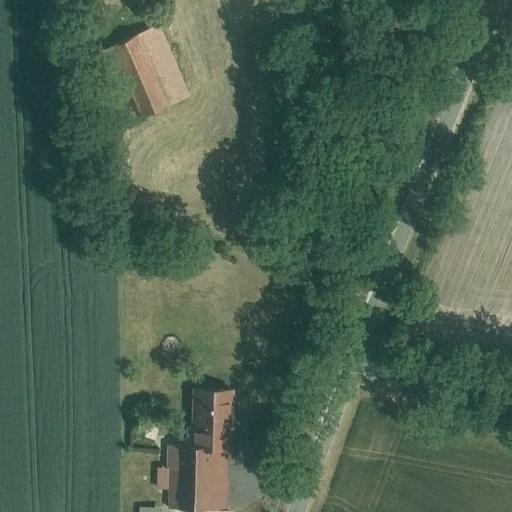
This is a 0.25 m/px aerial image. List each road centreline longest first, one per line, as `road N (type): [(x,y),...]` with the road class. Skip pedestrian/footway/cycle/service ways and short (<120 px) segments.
road 1 (unclassified): [(503,0),(455,96),(351,378)]
road 2 (unclassified): [(351,378),(511,389)]
road 3 (unclassified): [(351,378),(297,511)]
